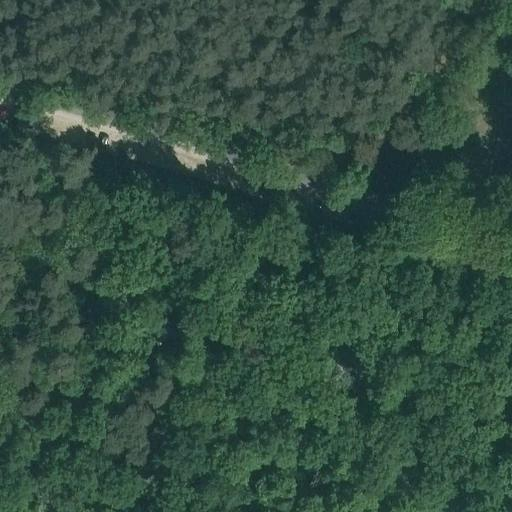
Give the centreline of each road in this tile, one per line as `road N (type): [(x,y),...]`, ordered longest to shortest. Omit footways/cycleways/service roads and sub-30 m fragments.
road 1 (unclassified): [(511,245),(0,91)]
road 2 (track): [(290,175),(511,10)]
